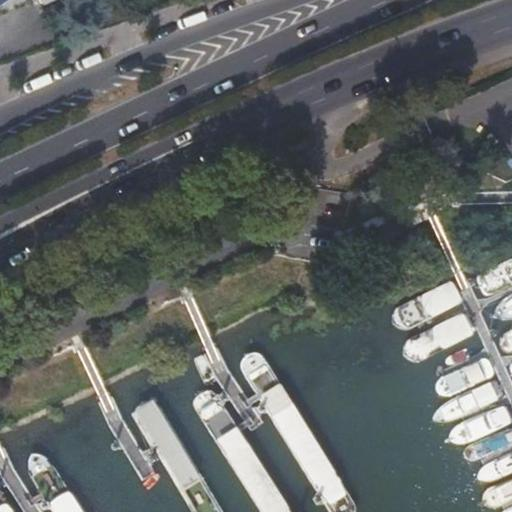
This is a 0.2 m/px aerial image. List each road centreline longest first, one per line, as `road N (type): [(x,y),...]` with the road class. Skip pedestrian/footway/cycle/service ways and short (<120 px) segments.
road 1 (primary): [(395,0),(0,184)]
road 2 (primary): [(0,256),(285,107)]
road 3 (secondary): [(294,0),(154,51),(0,121)]
road 4 (secondary): [(0,224),(147,155),(285,107)]
road 5 (primary): [(285,107),(511,21)]
